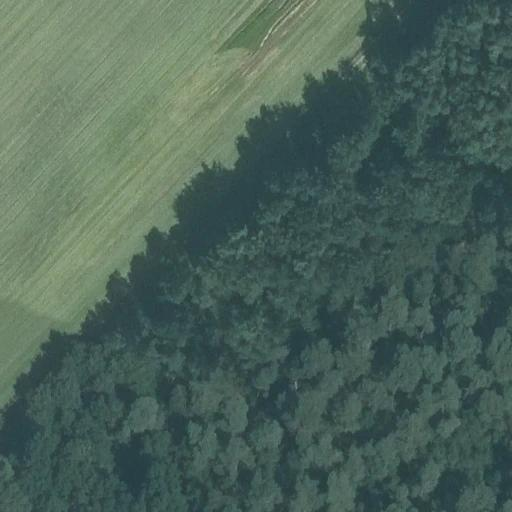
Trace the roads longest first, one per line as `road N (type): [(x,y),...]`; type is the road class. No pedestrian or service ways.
road 1 (track): [(416,0),(62,370),(0,451)]
road 2 (track): [(342,83),(393,92),(511,159)]
